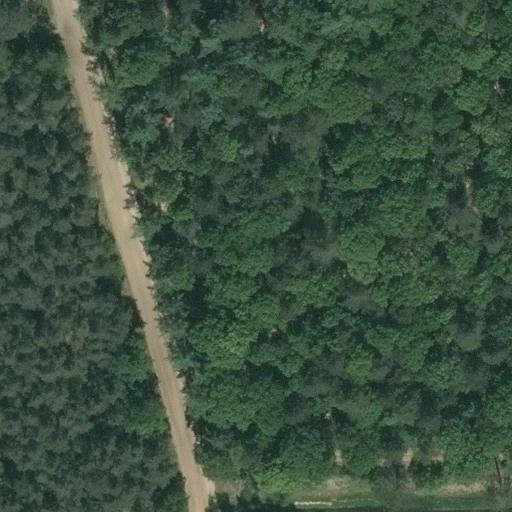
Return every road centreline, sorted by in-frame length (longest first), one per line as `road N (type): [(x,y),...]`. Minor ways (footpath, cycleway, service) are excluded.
road 1 (track): [(194,511),(66,28)]
road 2 (track): [(183,461),(511,446)]
